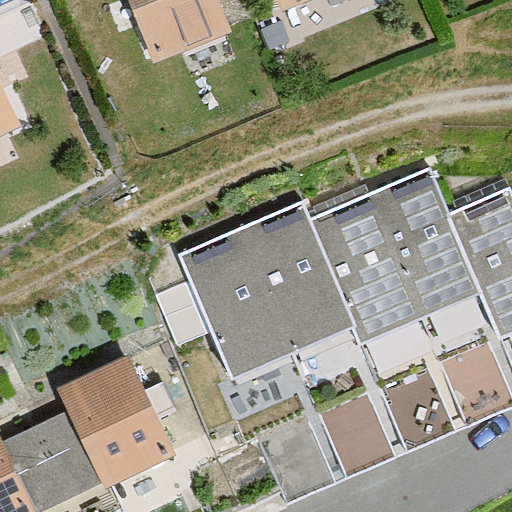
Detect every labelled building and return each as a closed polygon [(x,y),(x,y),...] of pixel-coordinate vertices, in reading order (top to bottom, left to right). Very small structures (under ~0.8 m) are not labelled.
[(129,0),(154,60),(228,31),(215,0),(129,0)] [(301,0),(276,0),(280,8),(301,0)] [(0,131),(18,123),(0,85),(0,131)] [(430,167),(364,195),(414,316),(481,289),(448,210),(430,167)] [(511,325),(511,193),(509,185),(448,210),(481,289),(498,331),(511,325)] [(414,316),(364,195),(307,218),(351,325),(357,340),(414,316)] [(351,325),(307,218),(300,201),(237,227),(288,351),(351,325)] [(288,351),(237,227),(178,250),(230,375),(288,351)] [(174,452),(127,354),(60,386),(70,409),(37,424),(70,492),(102,477),(106,484),(174,452)] [(2,441),(0,437),(0,511),(35,511),(34,509),(70,492),(37,424),(2,441)]
